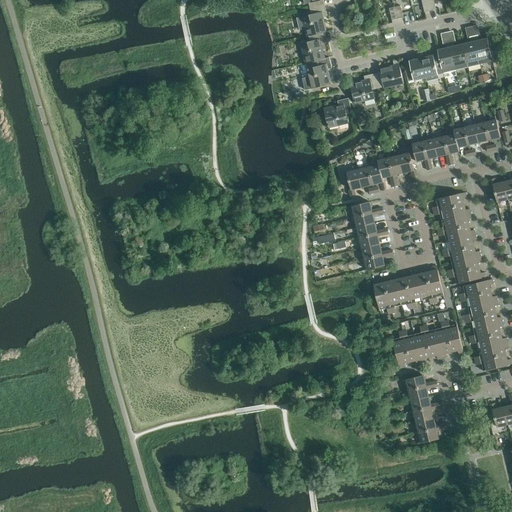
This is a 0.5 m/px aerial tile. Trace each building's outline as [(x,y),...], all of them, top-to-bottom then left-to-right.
[(309,3),(310,9),(325,5),(323,0),(303,0),(305,4),(309,3)] [(431,11),(428,0),(423,0),(422,0),(425,12),(431,11)] [(434,0),(428,0),(431,11),(436,9),(434,0)] [(308,36),(309,36),(324,32),(324,33),(327,32),(324,17),(328,16),(325,5),(310,9),(312,14),(297,18),(299,30),(306,29),(308,36)] [(401,5),(395,7),(398,18),(404,17),(403,13),(401,5)] [(398,18),(395,7),(389,8),(392,20),(398,18)] [(478,23),(465,26),(467,37),(480,34),(478,23)] [(453,29),(440,32),(442,43),(455,40),(453,29)] [(301,43),(306,63),(315,61),(325,58),(322,44),(326,43),(324,33),(324,32),(309,36),(310,41),(301,43)] [(478,35),(474,36),(481,64),(493,61),(488,39),(480,41),(478,35)] [(471,43),(463,44),(467,62),(468,67),(481,64),(474,36),(470,37),(471,43)] [(454,40),(449,41),(455,65),(467,62),(463,44),(455,46),(454,40)] [(446,48),(438,50),(443,68),(455,65),(449,41),(445,43),(446,48)] [(422,58),(426,77),(427,81),(440,78),(439,74),(444,73),(443,68),(438,50),(428,53),(429,57),(422,58)] [(414,80),(426,77),(422,58),(414,60),(414,56),(403,58),(408,80),(414,79),(414,80)] [(315,61),(306,63),(309,77),(303,78),(306,90),(331,84),(328,69),(332,68),(330,57),(325,58),(315,61)] [(380,73),(375,74),(378,88),(384,87),(384,88),(404,84),(398,60),(393,61),(394,65),(380,68),(380,73)] [(378,88),(375,74),(364,76),(365,80),(350,83),(355,103),(375,99),(373,90),(378,88)] [(352,113),(349,98),(338,100),(339,105),(324,108),(329,128),(349,123),(347,114),(352,113)] [(497,120),(486,122),(490,140),(501,137),(497,120)] [(486,122),(475,125),(479,142),(490,140),(486,122)] [(475,125),(465,127),(469,145),(479,142),(475,125)] [(454,130),(455,134),(458,147),(459,147),(469,145),(465,127),(454,130)] [(455,134),(445,136),(449,154),(451,153),(460,151),(459,147),(458,147),(455,134)] [(445,136),(434,139),(438,156),(446,154),(447,160),(452,159),(451,153),(449,154),(445,136)] [(434,139),(424,141),(428,159),(430,158),(438,156),(434,139)] [(425,159),(426,165),(431,164),(430,158),(428,159),(424,141),(413,144),(417,161),(425,159)] [(410,153),(399,155),(404,173),(411,171),(413,177),(418,175),(416,169),(414,170),(410,153)] [(399,155),(389,158),(393,175),(396,175),(404,173),(399,155)] [(378,160),(379,164),(382,178),(383,178),(391,176),(392,181),(397,180),(396,175),(393,175),(389,158),(378,160)] [(379,164),(369,167),(373,184),(384,182),(383,178),(382,178),(379,164)] [(369,167),(358,169),(362,187),(373,184),(369,167)] [(362,187),(358,169),(347,172),(351,189),(349,190),(351,196),(356,194),(354,189),(362,187)] [(509,199),(504,182),(496,184),(495,178),(490,179),(491,185),(493,185),(498,202),(509,199)] [(467,197),(466,192),(462,193),(437,199),(438,206),(433,208),(435,215),(440,214),(442,220),(471,214),(470,209),(466,210),(463,198),(467,197)] [(352,206),(355,217),(373,212),(372,210),(370,201),(352,206)] [(355,217),(358,227),(375,223),(373,215),(378,214),(377,209),(372,210),(373,212),(355,217)] [(472,218),(471,214),(442,220),(443,227),(438,228),(440,236),(445,235),(447,242),(476,235),(475,230),(471,231),(468,219),(472,218)] [(358,227),(360,238),(378,233),(377,231),(375,223),(358,227)] [(360,238),(363,248),(380,244),(378,236),(383,235),(382,230),(377,231),(378,233),(360,238)] [(326,235),(312,238),(313,242),(319,241),(320,244),(327,242),(326,235)] [(477,239),(476,235),(447,242),(449,248),(443,250),(445,257),(450,256),(452,263),(481,256),(480,251),(476,252),(473,240),(477,239)] [(345,241),(334,244),(335,250),(347,247),(345,241)] [(363,248),(365,259),(383,255),(382,252),(380,244),(363,248)] [(383,255),(365,259),(368,270),(385,266),(383,257),(388,256),(387,251),(382,252),(383,255)] [(482,260),(481,256),(452,263),(453,269),(448,271),(450,278),(455,277),(457,284),(482,278),(486,277),(485,272),(481,273),(478,261),(482,260)] [(420,270),(416,271),(423,300),(429,298),(431,304),(438,302),(437,297),(444,295),(438,270),(437,266),(432,267),(433,271),(421,274),(420,270)] [(399,275),(395,276),(402,305),(408,303),(410,309),(417,307),(416,302),(423,300),(416,271),(411,272),(412,276),(400,279),(399,275)] [(378,280),(374,281),(374,285),(380,310),(387,308),(389,314),(396,312),(395,307),(402,305),(395,276),(390,277),(391,281),(379,284),(378,280)] [(494,284),(493,279),(489,280),(464,286),(465,293),(460,294),(461,302),(467,301),(469,307),(498,300),(497,296),(493,297),(490,285),(494,284)] [(499,305),(498,300),(469,307),(470,314),(465,315),(466,323),(472,321),(474,328),(503,321),(502,317),(498,318),(495,306),(499,305)] [(436,329),(443,358),(447,357),(446,353),(458,350),(459,354),(464,353),(463,349),(457,324),(450,326),(449,320),(441,322),(442,327),(436,329)] [(504,326),(503,321),(474,328),(475,335),(470,336),(471,344),(477,343),(479,349),(508,343),(507,338),(503,339),(500,327),(504,326)] [(415,334),(422,363),(426,362),(425,358),(437,355),(438,359),(443,358),(436,329),(429,331),(428,325),(420,327),(421,332),(415,334)] [(408,336),(407,330),(399,332),(400,337),(393,339),(399,364),(400,364),(401,368),(405,367),(404,363),(416,360),(417,364),(422,363),(415,334),(408,336)] [(509,347),(508,343),(479,349),(480,356),(475,357),(476,365),(482,363),(484,371),(509,365),(509,364),(511,363),(511,360),(511,359),(508,360),(505,348),(509,347)] [(407,379),(409,390),(427,386),(426,383),(424,375),(407,379)] [(409,390),(412,400),(429,396),(427,388),(433,387),(431,382),(426,383),(427,386),(409,390)] [(412,400),(414,411),(432,407),(431,404),(429,396),(412,400)] [(414,411),(417,421),(434,417),(432,409),(438,408),(436,403),(431,404),(432,407),(414,411)] [(508,424),(504,407),(496,409),(495,403),(490,404),(491,410),(493,410),(497,427),(508,424)] [(417,421),(419,432),(437,428),(436,425),(434,417),(417,421)] [(437,428),(419,432),(422,443),(440,439),(438,430),(443,429),(441,424),(436,425),(437,428)]
